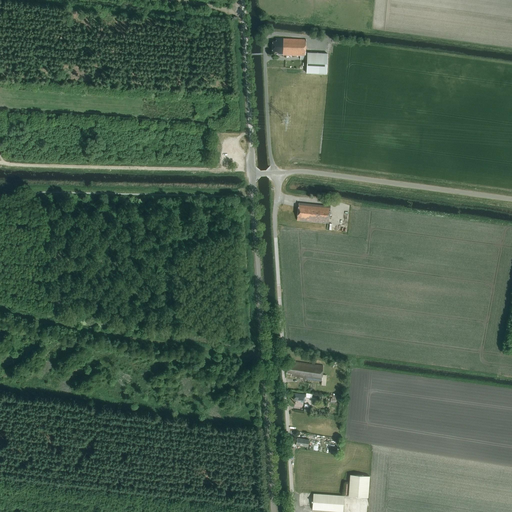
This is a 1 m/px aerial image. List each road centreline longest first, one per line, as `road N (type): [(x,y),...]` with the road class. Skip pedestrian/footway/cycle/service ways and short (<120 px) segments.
road 1 (unclassified): [(273,511),(252,172)]
road 2 (unclassified): [(291,511),(275,173)]
road 3 (track): [(0,310),(263,356)]
road 4 (track): [(2,162),(252,172)]
road 5 (unclassified): [(511,198),(275,173)]
road 6 (unclassified): [(252,172),(242,0)]
